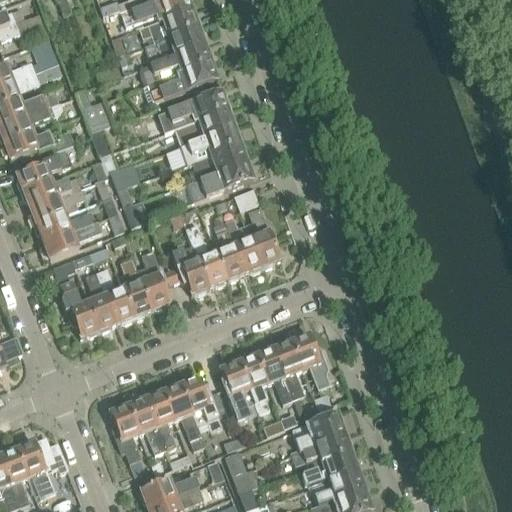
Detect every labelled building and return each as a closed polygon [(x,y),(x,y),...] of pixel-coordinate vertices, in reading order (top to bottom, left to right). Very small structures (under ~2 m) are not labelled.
[(64,0),(55,0),(63,20),(72,17),(65,0),(64,0)] [(127,6),(117,9),(120,16),(121,20),(125,32),(155,21),(158,28),(190,16),(190,14),(191,11),(189,4),(186,2),(184,0),(172,4),(169,3),(163,5),(142,13),(139,2),(127,6)] [(125,0),(127,6),(139,2),(142,13),(163,5),(161,0),(125,0)] [(108,9),(99,12),(100,14),(102,22),(111,19),(108,9)] [(0,33),(24,24),(20,15),(7,20),(4,13),(0,14),(0,33)] [(158,28),(138,35),(142,45),(151,42),(154,49),(199,33),(196,24),(193,22),(190,16),(158,28)] [(24,24),(0,33),(0,45),(36,32),(42,46),(48,44),(39,19),(24,24)] [(154,49),(144,52),(150,70),(203,51),(201,45),(202,42),(199,33),(154,49)] [(119,41),(111,44),(117,62),(125,59),(119,41)] [(0,92),(59,70),(48,44),(42,46),(42,48),(30,53),(36,66),(8,77),(5,70),(0,71),(0,92)] [(139,75),(139,77),(139,79),(139,81),(140,83),(140,85),(141,87),(142,89),(143,90),(144,91),(145,92),(147,91),(211,68),(208,58),(205,57),(203,51),(150,70),(141,73),(141,75),(139,75)] [(211,68),(147,91),(154,109),(201,92),(203,89),(215,85),(213,80),(215,77),(211,68)] [(0,111),(19,104),(17,98),(62,80),(59,70),(0,92),(0,111)] [(121,82),(117,71),(103,76),(107,87),(121,82)] [(76,103),(81,116),(91,112),(84,95),(74,99),(76,103)] [(173,135),(229,115),(225,106),(222,104),(220,100),(208,104),(205,103),(157,121),(161,133),(171,129),(173,135)] [(22,110),(19,104),(0,111),(0,131),(57,109),(55,104),(50,101),(45,103),(45,101),(22,110)] [(0,146),(1,150),(33,138),(30,132),(58,121),(62,113),(60,108),(57,109),(0,131),(0,146)] [(102,108),(91,112),(81,116),(90,138),(101,134),(111,131),(102,108)] [(179,153),(232,133),(230,128),(232,124),(229,115),(173,135),(179,153)] [(186,170),(191,168),(241,150),(238,141),(235,140),(232,133),(179,153),(186,170)] [(110,158),(101,134),(90,138),(99,162),(110,158)] [(33,138),(1,150),(5,159),(8,161),(10,166),(19,162),(21,167),(26,165),(31,163),(29,158),(38,155),(39,157),(46,154),(48,159),(61,154),(73,149),(69,138),(59,141),(57,136),(35,145),(33,138)] [(187,190),(245,169),(243,163),(244,159),(241,150),(209,162),(191,168),(194,176),(190,177),(193,187),(187,190)] [(16,181),(18,186),(16,189),(20,197),(51,185),(49,181),(62,176),(61,173),(70,170),(64,154),(62,155),(61,154),(48,159),(49,160),(56,157),(58,162),(43,168),(44,170),(35,173),(33,169),(28,171),(23,173),(25,177),(16,181)] [(99,162),(101,168),(106,178),(116,175),(110,158),(99,162)] [(108,184),(106,180),(106,178),(101,168),(92,172),(98,188),(104,185),(108,184)] [(247,174),(247,173),(245,169),(187,190),(194,208),(252,187),(251,186),(253,182),(250,175),(247,174)] [(116,176),(116,175),(106,178),(106,180),(110,178),(116,195),(125,192),(119,175),(116,176)] [(29,215),(80,195),(75,183),(53,192),(51,185),(20,197),(23,207),(27,208),(29,215)] [(95,189),(101,205),(110,202),(104,185),(98,188),(95,189)] [(116,195),(122,213),(133,209),(127,191),(125,192),(116,195)] [(80,195),(29,215),(31,220),(30,223),(33,231),(64,219),(78,214),(75,208),(84,205),(80,195)] [(240,217),(258,209),(253,195),(234,202),(240,217)] [(117,219),(110,202),(101,205),(108,223),(117,219)] [(222,207),(216,209),(220,219),(226,217),(222,207)] [(269,226),(263,223),(260,214),(248,219),(252,229),(246,232),(262,275),(272,271),(274,268),(280,265),(276,254),(278,249),(269,226)] [(145,215),(126,223),(130,234),(149,226),(145,215)] [(42,248),(93,228),(89,218),(67,226),(64,219),(33,231),(37,241),(40,242),(42,248)] [(124,237),(117,219),(108,223),(115,241),(124,237)] [(234,224),(224,229),(244,280),(250,277),(253,279),(262,275),(246,232),(238,235),(234,224)] [(93,228),(42,248),(44,253),(49,264),(49,265),(49,266),(78,255),(75,248),(101,237),(97,227),(93,228)] [(216,259),(228,288),(237,285),(239,282),(244,280),(224,229),(213,233),(222,256),(216,259)] [(209,293),(215,291),(218,292),(228,288),(216,259),(209,262),(197,232),(186,236),(192,252),(197,264),(209,293)] [(104,250),(106,254),(107,257),(116,253),(126,250),(123,243),(114,246),(104,250)] [(206,295),(209,293),(197,264),(192,252),(171,260),(176,274),(169,277),(174,288),(181,285),(183,291),(186,290),(190,301),(195,299),(198,300),(205,297),(206,295)] [(377,253),(370,256),(374,267),(381,264),(377,253)] [(106,254),(88,261),(91,269),(109,262),(107,257),(106,254)] [(166,291),(174,288),(169,277),(162,280),(152,256),(141,261),(146,274),(137,278),(140,286),(139,287),(151,316),(154,315),(157,316),(164,313),(165,311),(169,309),(165,298),(168,297),(166,291)] [(74,276),(91,269),(88,261),(71,268),(74,276)] [(145,318),(151,316),(139,287),(140,286),(137,278),(132,265),(120,269),(125,281),(118,283),(134,325),(144,321),(145,318)] [(80,344),(87,341),(90,343),(99,339),(87,307),(80,310),(72,288),(70,289),(66,280),(75,277),(74,276),(71,268),(71,266),(52,274),(64,302),(61,308),(70,330),(76,333),(80,344)] [(107,275),(95,279),(116,330),(122,328),(125,329),(134,325),(118,283),(111,286),(107,275)] [(116,330),(95,279),(85,283),(94,304),(87,307),(99,339),(109,335),(110,332),(116,330)] [(319,353),(313,351),(309,340),(303,343),(299,341),(290,345),(302,375),(308,373),(316,394),(317,396),(329,391),(325,382),(328,376),(319,353)] [(0,375),(20,368),(18,361),(22,360),(15,344),(0,349),(0,375)] [(279,352),(273,354),(293,405),(304,401),(295,378),(302,375),(290,345),(280,349),(279,352)] [(264,355),(255,358),(267,389),(273,387),(282,410),(293,405),(273,354),(268,356),(264,355)] [(244,366),(238,368),(254,410),(258,419),(269,415),(260,392),(267,389),(255,358),(245,362),(244,366)] [(224,373),(220,375),(224,386),(221,387),(236,428),(237,427),(248,423),(244,414),(254,410),(238,368),(235,369),(232,368),(225,371),(224,373)] [(183,389),(180,391),(196,430),(205,427),(207,432),(209,436),(221,431),(217,422),(224,419),(216,397),(208,399),(206,393),(203,394),(198,383),(194,385),(191,384),(185,387),(183,389)] [(171,391),(162,395),(173,422),(178,420),(191,455),(204,450),(196,430),(180,391),(174,393),(171,391)] [(151,402),(145,404),(164,453),(174,449),(165,425),(173,422),(162,395),(152,399),(151,402)] [(313,405),(318,418),(331,413),(331,412),(326,400),(313,405)] [(136,405),(127,409),(137,436),(143,434),(153,457),(164,453),(145,404),(139,407),(136,405)] [(116,416),(109,418),(114,430),(111,435),(120,458),(125,460),(134,482),(145,477),(130,439),(137,436),(127,409),(117,413),(116,416)] [(336,420),(291,436),(299,457),(343,442),(341,434),(342,431),(339,423),(336,421),(336,420)] [(290,421),(281,425),(283,431),(285,435),(294,431),(292,427),(290,421)] [(281,425),(262,432),(267,442),(285,435),(283,431),(281,425)] [(245,438),(233,443),(237,453),(249,449),(245,438)] [(307,475),(352,459),(349,450),(346,448),(343,442),(299,457),(292,459),(296,471),(305,468),(307,475)] [(25,449),(15,453),(27,484),(28,483),(37,507),(55,500),(47,479),(57,475),(59,479),(67,476),(57,449),(49,452),(46,443),(28,450),(25,449)] [(233,443),(222,447),(226,458),(237,453),(233,443)] [(4,460),(0,461),(0,466),(17,511),(20,511),(29,509),(20,487),(27,484),(15,453),(5,456),(4,460)] [(245,475),(239,456),(223,462),(230,480),(245,475)] [(175,464),(169,466),(172,475),(190,468),(187,459),(181,461),(175,464)] [(308,494),(356,477),(354,472),(355,468),(352,459),(307,475),(302,477),(300,481),(303,489),(307,491),(308,494)] [(0,506),(3,505),(5,511),(17,511),(0,466),(0,506)] [(160,467),(150,471),(155,482),(164,478),(161,470),(160,467)] [(206,471),(213,489),(223,485),(216,467),(206,471)] [(252,494),(245,475),(230,480),(238,499),(251,495),(252,494)] [(356,477),(313,492),(319,510),(362,495),(361,491),(362,488),(360,480),(357,479),(356,477)] [(141,498),(140,501),(142,508),(145,509),(145,511),(154,511),(198,495),(194,484),(183,488),(181,480),(169,485),(140,496),(141,498)] [(198,495),(154,511),(186,511),(211,502),(206,491),(198,495)] [(238,499),(242,511),(257,511),(251,495),(238,499)] [(371,511),(369,505),(365,503),(362,495),(319,510),(314,511),(371,511)]
